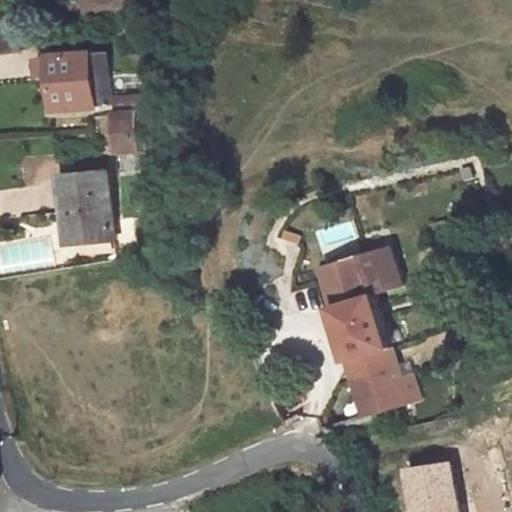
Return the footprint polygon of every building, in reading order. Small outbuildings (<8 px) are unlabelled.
[(127,3),(148,2),(147,0),(87,0),(89,21),(128,19),(127,3)] [(10,21),(0,22),(0,55),(26,52),(10,21)] [(53,111),(105,109),(104,56),(51,57),(52,92),(53,111)] [(37,58),(38,92),(52,92),(51,57),(37,58)] [(117,117),(117,172),(139,172),(139,117),(117,117)] [(114,173),(66,181),(74,248),(123,242),(114,173)] [(474,179),(420,200),(430,230),(483,209),(474,179)] [(280,252),(299,259),(308,237),(289,229),(280,252)] [(165,247),(162,230),(145,233),(148,250),(165,247)] [(391,241),(321,265),(366,413),(422,397),(415,369),(402,372),(387,319),(394,316),(392,308),(385,310),(380,293),(404,282),(391,241)] [(385,458),(376,460),(390,511),(416,511),(402,458),(386,462),(385,458)]
